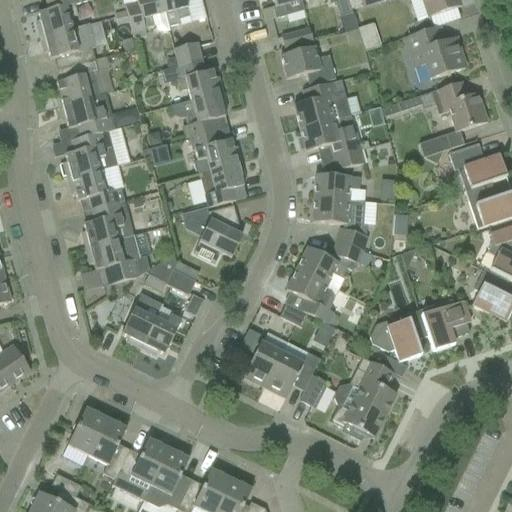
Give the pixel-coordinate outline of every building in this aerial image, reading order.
[(39,24),(35,25),(39,40),(70,32),(70,31),(67,21),(77,18),(74,7),(89,4),(88,0),(51,0),(44,2),(47,13),(36,16),(39,24)] [(129,28),(133,43),(146,39),(143,31),(154,29),(156,33),(163,35),(168,33),(167,30),(158,0),(133,0),(135,6),(124,9),(129,28)] [(158,0),(167,30),(179,27),(178,22),(189,20),(183,0),(158,0)] [(265,0),(266,1),(270,0),(271,0),(274,9),(272,10),(275,22),(286,19),(283,8),(300,3),(299,0),(265,0)] [(345,0),(334,0),(339,20),(351,17),(350,13),(345,0)] [(345,0),(350,13),(387,0),(345,0)] [(416,0),(420,0),(428,20),(440,16),(459,10),(455,0),(408,0),(409,2),(416,0)] [(124,13),(114,16),(117,27),(127,24),(124,13)] [(362,53),(377,50),(372,26),(357,29),(362,53)] [(60,60),(63,71),(93,63),(90,51),(93,50),(87,27),(70,31),(70,32),(39,40),(43,56),(47,55),(49,63),(60,60)] [(425,68),(430,83),(445,78),(464,72),(454,41),(443,45),(438,30),(404,41),(414,71),(425,68)] [(280,40),(283,52),(303,47),(312,44),(308,32),(299,35),(280,40)] [(130,41),(121,43),(124,55),(133,52),(130,41)] [(175,62),(177,70),(194,66),(200,64),(196,46),(176,51),(172,53),(175,62)] [(305,78),(308,90),(327,85),(334,82),(328,59),(316,62),(313,50),(299,55),(279,60),(286,83),(305,78)] [(170,63),(167,67),(169,72),(177,70),(175,62),(170,63)] [(53,94),(57,110),(105,97),(104,96),(107,96),(101,74),(96,76),(93,63),(63,71),(66,83),(55,86),(57,93),(53,94)] [(189,103),(190,104),(221,96),(217,80),(214,81),(212,74),(197,77),(194,66),(177,70),(169,72),(160,74),(163,87),(175,83),(178,94),(186,91),(189,103)] [(349,118),(343,95),(336,97),(333,85),(321,89),(301,94),(301,95),(309,93),(312,104),(292,109),(299,132),(332,123),(348,119),(348,118),(349,118)] [(429,96),(379,112),(382,120),(420,107),(432,103),(434,108),(437,118),(448,115),(455,136),(467,132),(486,126),(476,96),(465,100),(460,86),(441,92),(429,96)] [(189,103),(180,106),(184,120),(187,128),(184,128),(188,141),(188,142),(216,134),(213,123),(224,120),(222,112),(225,112),(221,96),(190,104),(189,103)] [(77,130),(80,141),(107,134),(107,135),(114,133),(105,97),(57,110),(62,126),(65,125),(67,132),(77,130)] [(135,111),(113,117),(116,130),(139,124),(135,111)] [(324,150),(327,162),(360,153),(354,129),(351,130),(348,119),(332,123),(299,132),(301,141),(297,142),(300,153),(304,152),(305,155),(324,150)] [(62,167),(59,168),(62,179),(65,178),(66,182),(117,169),(111,145),(110,146),(107,135),(107,134),(80,141),(72,143),(75,155),(64,158),(66,166),(62,166),(62,167)] [(146,137),(149,149),(161,146),(157,134),(146,137)] [(198,175),(198,176),(240,165),(235,150),(232,151),(230,143),(219,146),(216,134),(188,142),(191,154),(193,153),(196,164),(194,164),(192,167),(194,174),(198,175)] [(423,161),(442,154),(444,154),(439,140),(418,147),(423,161)] [(457,173),(464,194),(490,185),(490,186),(505,181),(497,159),(482,164),(477,148),(458,154),(447,157),(453,174),(457,173)] [(331,161),(335,175),(364,167),(360,153),(327,162),(331,161)] [(423,161),(436,168),(442,154),(423,161)] [(198,176),(206,211),(215,209),(234,204),(231,192),(242,190),(240,182),(244,181),(240,165),(198,176)] [(85,202),(88,213),(123,204),(120,191),(122,190),(117,169),(66,182),(70,198),(74,197),(76,204),(85,202)] [(314,178),(313,202),(348,204),(349,192),(358,193),(359,181),(334,179),(314,178)] [(464,194),(476,232),(498,225),(511,220),(511,202),(510,196),(495,201),(490,186),(490,185),(464,194)] [(140,200),(131,202),(132,206),(133,211),(142,208),(140,200)] [(361,255),(366,240),(364,240),(366,228),(361,228),(363,205),(348,204),(313,202),(311,226),(342,228),(342,232),(339,232),(335,247),(361,255)] [(84,235),(80,236),(84,252),(132,239),(124,208),(123,204),(88,213),(91,225),(82,228),(84,235)] [(204,232),(192,256),(196,258),(214,267),(219,256),(230,261),(241,240),(230,234),(236,222),(233,209),(206,215),(208,224),(204,232)] [(394,237),(405,238),(407,219),(395,217),(394,237)] [(508,284),(511,286),(511,229),(501,233),(489,237),(490,241),(487,246),(489,251),(486,256),(490,258),(495,261),(489,273),(488,273),(508,283),(508,284)] [(132,239),(84,252),(89,268),(92,267),(94,274),(103,272),(108,288),(100,290),(101,291),(127,284),(127,283),(137,280),(142,277),(144,276),(148,273),(144,260),(138,261),(132,239)] [(306,251),(295,272),(326,288),(331,277),(341,282),(346,271),(350,273),(353,271),(356,267),(357,267),(366,269),(370,258),(361,255),(335,247),(331,258),(332,259),(330,263),(324,260),(306,251)] [(415,252),(399,258),(405,274),(410,263),(415,252)] [(148,273),(144,276),(165,286),(172,273),(175,266),(173,257),(148,273)] [(175,266),(172,273),(194,285),(194,284),(199,276),(176,264),(175,266)] [(477,295),(470,309),(486,317),(504,326),(511,311),(511,303),(501,298),(508,284),(508,283),(488,273),(489,273),(484,270),(473,293),(477,295)] [(295,272),(285,294),(303,303),(298,314),(307,318),(326,328),(333,331),(339,321),(332,317),(332,316),(325,313),(330,303),(321,298),(326,288),(295,272)] [(164,288),(187,299),(194,285),(172,273),(165,286),(164,288)] [(0,307),(10,305),(3,281),(0,282),(0,307)] [(183,314),(194,320),(203,303),(191,297),(183,314)] [(129,320),(120,338),(127,341),(125,345),(140,352),(161,308),(143,299),(140,305),(137,303),(129,320)] [(426,340),(431,355),(454,348),(449,332),(465,327),(459,308),(458,308),(449,303),(419,313),(420,318),(420,319),(427,340),(426,340)] [(278,320),(300,331),(307,318),(298,314),(285,307),(278,320)] [(156,356),(163,359),(180,325),(169,319),(171,315),(161,310),(162,308),(161,308),(140,352),(155,359),(156,356)] [(393,353),(398,366),(420,359),(415,344),(426,340),(427,340),(420,319),(420,318),(419,313),(399,320),(400,325),(386,330),(385,325),(375,328),(369,340),(371,347),(387,355),(393,353)] [(242,380),(263,391),(280,357),(259,346),(262,340),(247,333),(239,350),(254,357),(242,380)] [(0,357),(0,374),(9,388),(29,375),(12,349),(0,357)] [(263,391),(285,402),(295,382),(306,388),(311,379),(319,363),(306,356),(301,367),(280,357),(263,391)] [(352,404),(384,420),(395,398),(384,393),(392,377),(361,361),(348,388),(338,390),(335,395),(352,404)] [(0,394),(9,388),(0,374),(0,394)] [(298,404),(311,410),(320,393),(323,385),(311,379),(306,388),(307,388),(298,404)] [(345,427),(373,441),(384,420),(352,404),(335,395),(333,400),(337,409),(329,426),(342,432),(345,427)] [(66,449),(87,459),(105,422),(97,419),(97,415),(93,413),(90,415),(84,412),(66,449)] [(102,477),(114,483),(126,458),(115,453),(125,432),(119,429),(119,426),(115,424),(111,425),(105,422),(87,459),(106,468),(102,477)] [(111,489),(142,504),(167,453),(161,450),(160,446),(156,444),(153,446),(147,443),(137,464),(126,458),(114,483),(111,489)] [(165,508),(174,511),(176,511),(188,489),(177,484),(188,463),(182,460),(181,456),(177,454),(174,456),(167,453),(142,504),(158,511),(165,508)] [(191,511),(192,510),(195,511),(215,511),(230,483),(222,480),(222,476),(218,474),(215,476),(209,473),(199,494),(188,489),(176,511),(191,511)] [(58,493),(74,501),(80,490),(74,487),(56,478),(50,489),(58,493)] [(240,511),(250,493),(244,490),(244,486),(240,484),(236,486),(230,483),(215,511),(240,511)] [(74,501),(64,496),(58,506),(38,496),(35,501),(31,502),(29,506),(31,509),(29,511),(85,511),(88,507),(74,501)]
